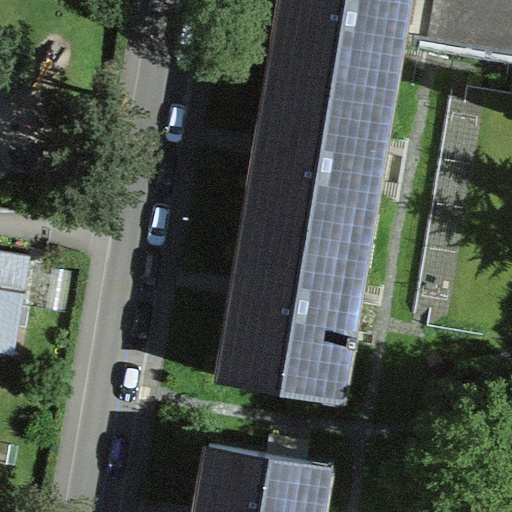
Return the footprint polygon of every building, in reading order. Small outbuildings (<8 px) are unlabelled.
[(511,0),(282,0),(271,74),(390,93),(398,44),(415,46),(417,35),(511,50),(511,0)] [(247,216),(366,236),(390,93),(271,74),(257,153),(247,216)] [(511,89),(493,87),(452,80),(412,321),(511,338),(511,89)] [(366,236),(247,216),(234,295),(220,375),(339,395),(349,339),(356,340),(358,331),(350,330),(366,236)] [(20,310),(29,257),(8,254),(0,252),(0,346),(14,349),(20,310)] [(320,511),(329,461),(209,441),(197,511),(320,511)]
